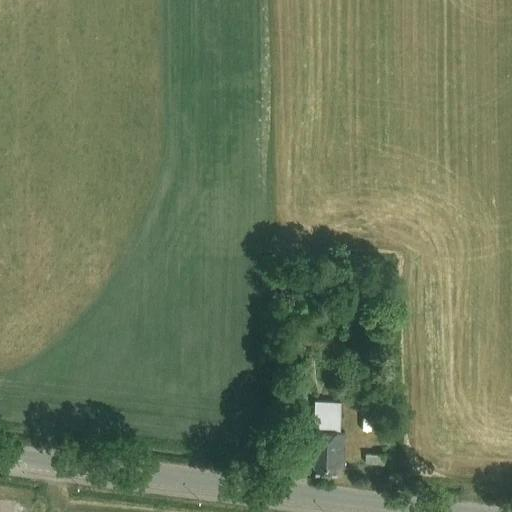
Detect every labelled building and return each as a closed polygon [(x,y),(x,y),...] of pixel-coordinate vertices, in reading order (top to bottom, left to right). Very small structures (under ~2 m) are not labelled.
[(377,274),(357,275),(357,295),(378,295),(377,274)] [(336,311),(312,313),(313,323),(336,321),(336,311)] [(301,327),(293,327),(293,346),(301,346),(301,327)] [(295,391),(311,390),(311,359),(307,359),(307,360),(295,360),(295,391)] [(292,397),(292,408),(305,408),(305,397),(292,397)] [(347,471),(348,435),(341,435),(341,405),(317,405),(317,434),(311,434),(311,470),(319,470),(319,475),(340,475),(340,471),(347,471)] [(385,454),(366,454),(366,463),(384,464),(385,454)]
